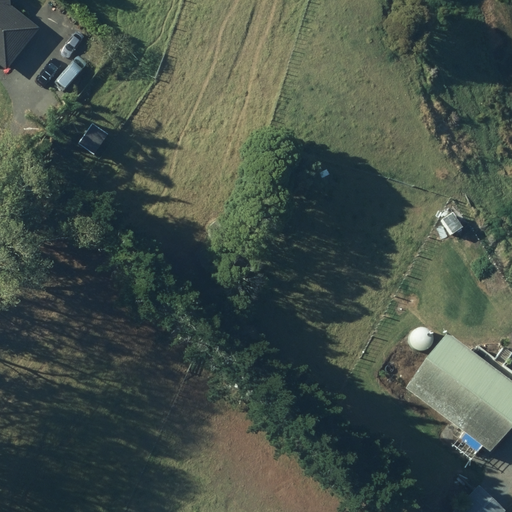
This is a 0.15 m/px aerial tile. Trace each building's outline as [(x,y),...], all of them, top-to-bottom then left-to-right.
[(0,0),(0,67),(7,72),(39,28),(8,6),(11,0),(0,0)] [(489,256),(470,266),(480,284),(499,274),(489,256)] [(420,316),(438,334),(481,290),(454,264),(441,277),(450,286),(420,316)] [(511,381),(449,331),(401,390),(488,461),(511,431),(511,381)] [(499,511),(475,487),(450,511),(499,511)]
